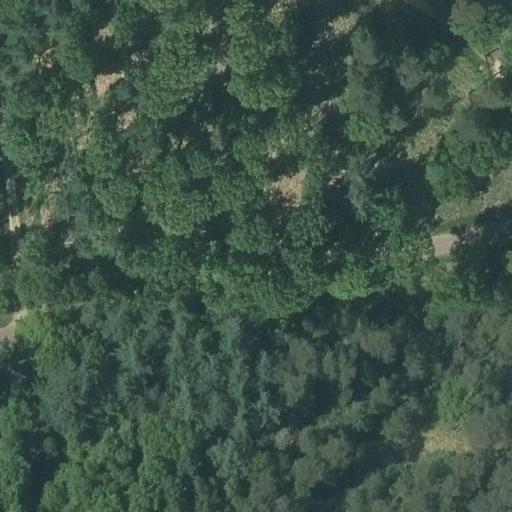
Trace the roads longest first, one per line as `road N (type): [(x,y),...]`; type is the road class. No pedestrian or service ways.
road 1 (unclassified): [(0,328),(511,218)]
road 2 (track): [(0,144),(22,324),(23,511)]
road 3 (unknown): [(511,101),(388,0)]
